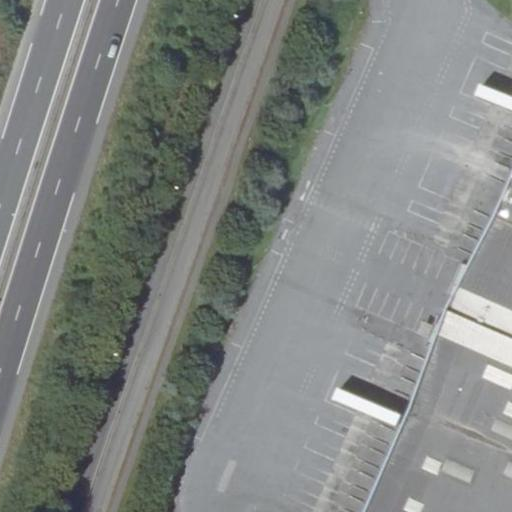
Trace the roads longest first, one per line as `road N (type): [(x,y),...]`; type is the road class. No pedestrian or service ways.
road 1 (unknown): [(233,511),(247,435),(420,0)]
road 2 (unclassified): [(92,511),(279,0)]
road 3 (trunk): [(0,394),(117,0)]
road 4 (trunk): [(71,0),(0,260)]
